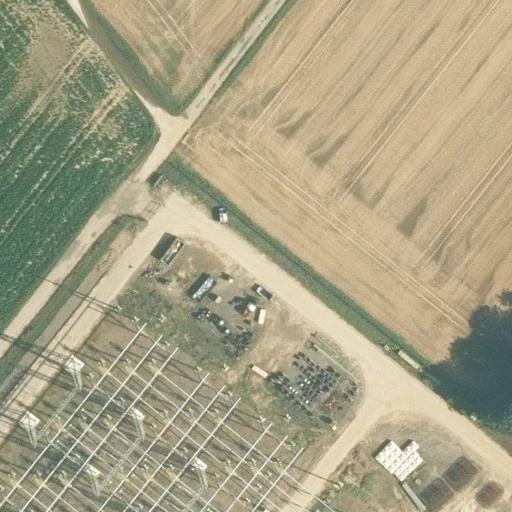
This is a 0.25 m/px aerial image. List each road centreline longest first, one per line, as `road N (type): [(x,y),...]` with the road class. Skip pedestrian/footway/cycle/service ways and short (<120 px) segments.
road 1 (track): [(0,354),(282,0)]
road 2 (track): [(68,0),(173,137)]
